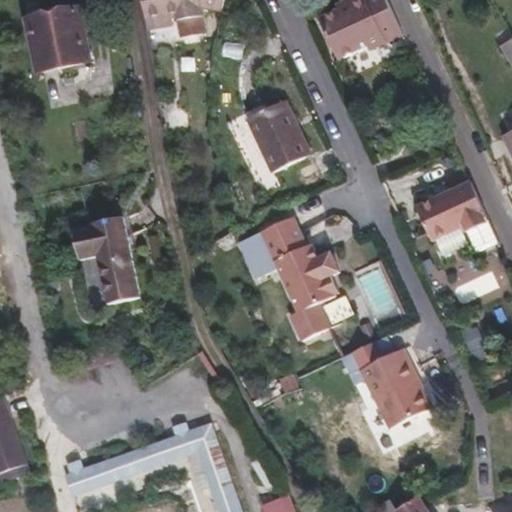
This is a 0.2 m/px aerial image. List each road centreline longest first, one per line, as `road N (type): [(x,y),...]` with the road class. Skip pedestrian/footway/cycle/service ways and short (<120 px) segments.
road 1 (residential): [(284,0),(435,347)]
road 2 (residential): [(400,0),(511,245)]
